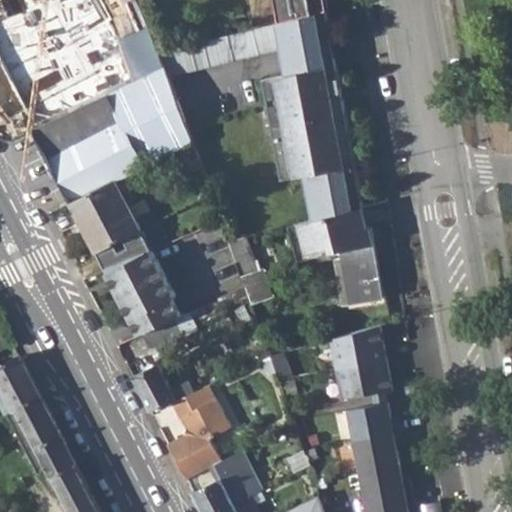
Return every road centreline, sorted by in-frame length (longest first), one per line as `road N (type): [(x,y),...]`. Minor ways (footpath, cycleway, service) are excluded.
road 1 (primary): [(172,511),(0,176)]
road 2 (tertiary): [(438,167),(505,511)]
road 3 (primary): [(0,242),(134,511)]
road 4 (tertiary): [(412,0),(438,167)]
